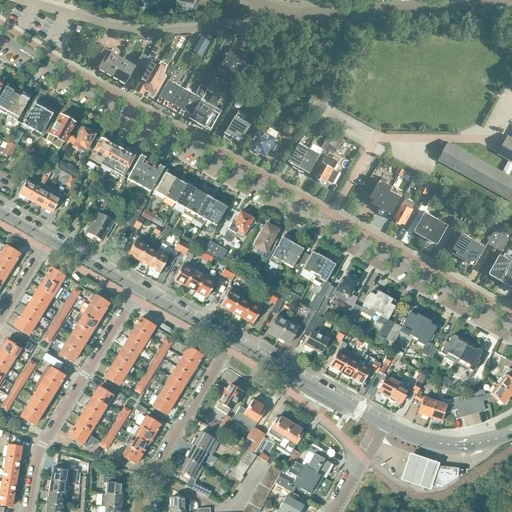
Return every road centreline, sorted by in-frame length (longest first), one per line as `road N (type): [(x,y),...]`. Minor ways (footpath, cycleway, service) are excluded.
road 1 (primary): [(511,326),(0,35)]
road 2 (residential): [(28,511),(43,444),(140,290)]
road 3 (residential): [(265,8),(245,24),(155,31),(25,0)]
road 4 (residential): [(509,0),(305,15),(265,8)]
road 5 (residential): [(152,511),(161,454),(234,340)]
road 6 (primary): [(234,340),(381,423)]
road 7 (primary): [(381,423),(453,446),(498,438)]
